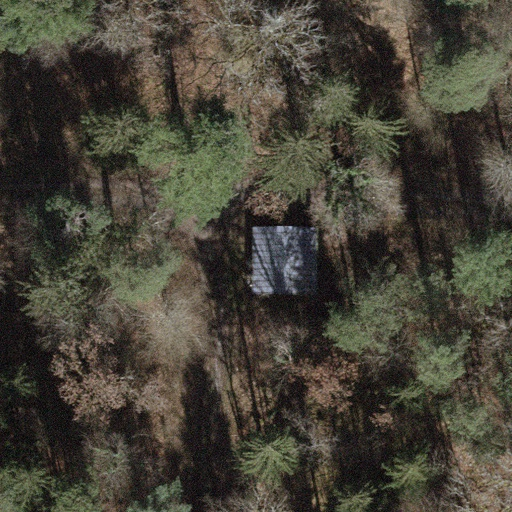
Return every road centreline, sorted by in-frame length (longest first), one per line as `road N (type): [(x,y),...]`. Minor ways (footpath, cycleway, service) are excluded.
road 1 (track): [(0,203),(233,196),(511,207)]
road 2 (track): [(233,196),(207,370),(207,511)]
